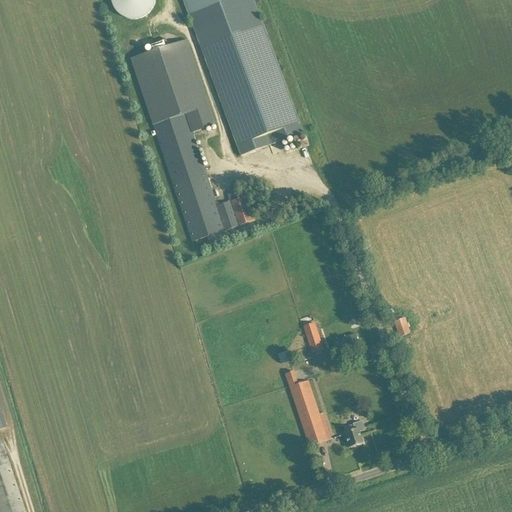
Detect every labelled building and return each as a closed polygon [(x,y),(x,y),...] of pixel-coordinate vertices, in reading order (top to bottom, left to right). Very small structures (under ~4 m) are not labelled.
[(111,0),(112,0),(112,3),(113,6),(115,9),(116,11),(118,14),(121,16),(123,17),(126,18),(129,19),(132,20),(135,20),(138,19),(141,19),(144,17),(146,16),(149,14),(151,12),(153,9),(154,7),(155,4),(156,1),(156,0),(111,0)] [(303,133),(254,0),(183,0),(189,16),(241,156),(303,133)] [(131,59),(153,125),(186,114),(192,133),(216,125),(188,40),(169,47),(166,39),(151,44),(154,52),(131,59)] [(192,242),(216,234),(238,226),(255,221),(246,197),(237,200),(234,192),(228,194),(230,202),(221,205),(215,202),(198,150),(192,133),(186,114),(153,125),(192,242)] [(400,337),(410,333),(404,319),(395,322),(400,337)] [(313,354),(314,353),(323,350),(315,323),(304,327),(313,354)] [(281,364),(291,361),(287,352),(278,355),(281,364)] [(290,387),(310,447),(328,441),(308,381),(299,384),(294,372),(286,375),(290,387)] [(364,443),(360,432),(365,430),(363,422),(354,424),(355,430),(344,433),(349,448),(364,443)] [(25,511),(1,441),(0,440),(0,511),(25,511)]
